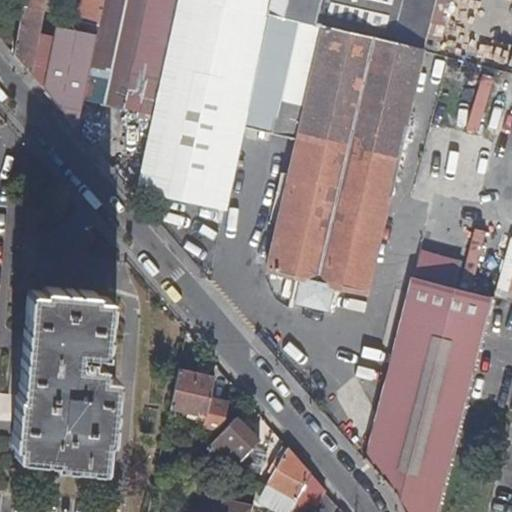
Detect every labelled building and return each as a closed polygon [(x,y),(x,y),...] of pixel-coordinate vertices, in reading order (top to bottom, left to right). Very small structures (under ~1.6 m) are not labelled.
[(0,0),(0,37),(15,55),(23,8),(8,0),(0,0)] [(31,73),(39,31),(44,0),(24,0),(23,8),(15,55),(31,73)] [(104,0),(84,98),(125,106),(147,0),(104,0)] [(147,0),(125,106),(156,112),(179,0),(147,0)] [(417,84),(428,47),(340,25),(346,0),(179,0),(156,112),(139,190),(227,209),(245,128),(269,14),(327,28),(300,140),(270,270),(302,278),(296,302),(330,310),(336,285),(368,292),(417,84)] [(245,128),(300,140),(327,28),(269,14),(245,128)] [(43,87),(77,126),(96,35),(56,26),(54,35),(43,87)] [(43,87),(54,35),(39,31),(31,73),(43,87)] [(511,140),(511,107),(502,137),(511,140)] [(497,295),(415,277),(367,462),(395,493),(404,511),(442,511),(443,511),(497,295)] [(15,430),(13,444),(17,445),(16,456),(55,460),(55,465),(106,470),(109,440),(113,441),(118,382),(115,381),(115,376),(105,375),(106,370),(102,369),(103,364),(93,363),(94,353),(107,354),(112,298),(100,297),(100,289),(44,285),(43,291),(29,291),(20,395),(19,394),(16,430),(15,430)] [(181,369),(173,407),(208,415),(212,399),(216,377),(181,369)] [(212,399),(208,415),(206,425),(218,428),(224,402),(212,399)] [(238,417),(209,447),(232,470),(262,439),(238,417)] [(290,511),(312,474),(289,447),(282,460),(279,466),(262,500),(283,511),(290,511)] [(252,470),(263,473),(269,454),(257,451),(252,470)] [(253,511),(255,504),(219,495),(214,494),(199,491),(194,511),(253,511)] [(283,511),(262,500),(256,511),(255,511),(283,511)]
